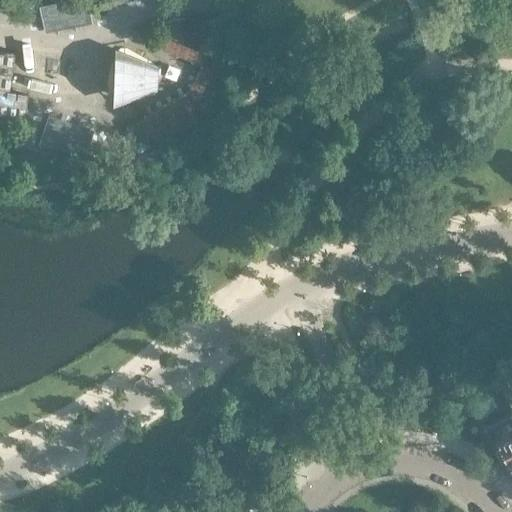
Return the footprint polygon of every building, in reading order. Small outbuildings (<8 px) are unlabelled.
[(240,4),(204,19),(210,34),(246,19),(240,4)] [(208,55),(170,41),(166,52),(203,67),(208,55)] [(18,48),(0,46),(0,120),(29,123),(32,87),(14,85),(18,48)] [(113,54),(112,109),(167,91),(166,68),(113,54)] [(202,68),(191,92),(205,98),(216,74),(202,68)] [(185,98),(143,119),(156,144),(198,123),(185,98)] [(511,411),(490,423),(497,435),(496,436),(511,467),(511,411)]
